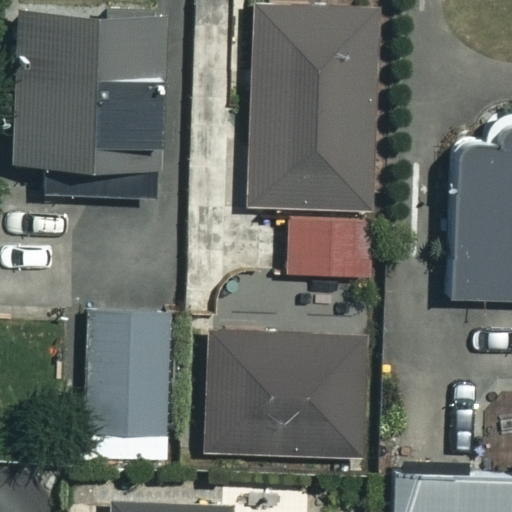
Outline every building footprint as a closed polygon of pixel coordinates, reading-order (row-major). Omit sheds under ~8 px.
[(361,12),(240,11),(238,205),(277,205),(277,273),(359,273),(361,12)] [(5,12),(3,165),(31,165),(30,197),(139,198),(141,14),(5,12)] [(511,117),(487,117),(487,152),(439,152),(438,297),(511,297),(511,117)] [(165,311),(79,312),(81,462),(167,460),(165,311)] [(351,334),(198,334),(197,453),(351,453),(351,334)] [(511,511),(511,475),(385,474),(384,511),(511,511)] [(218,511),(219,508),(100,501),(99,511),(218,511)]
